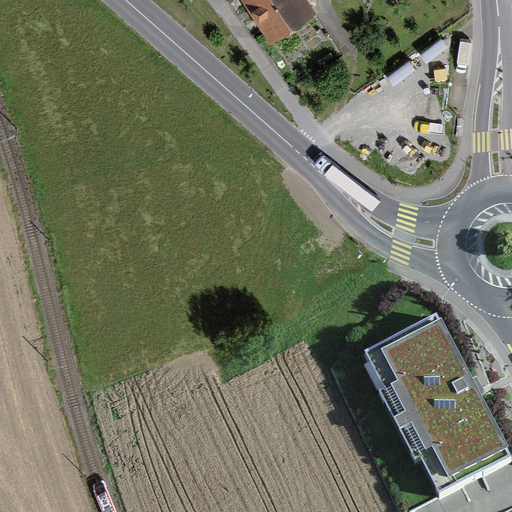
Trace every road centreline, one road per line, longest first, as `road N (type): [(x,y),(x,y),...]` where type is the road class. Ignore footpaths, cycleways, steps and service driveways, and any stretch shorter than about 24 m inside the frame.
road 1 (primary): [(126,0),(316,167)]
road 2 (residential): [(214,0),(303,120),(316,167)]
road 3 (secondary): [(497,0),(498,190)]
road 4 (primary): [(316,167),(383,226),(450,249)]
